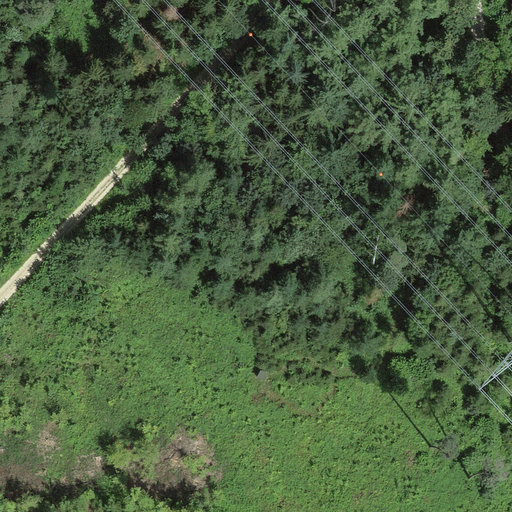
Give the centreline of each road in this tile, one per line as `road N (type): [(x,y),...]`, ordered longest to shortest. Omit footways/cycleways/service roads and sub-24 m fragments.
road 1 (track): [(0,301),(278,0)]
road 2 (track): [(474,0),(511,149)]
